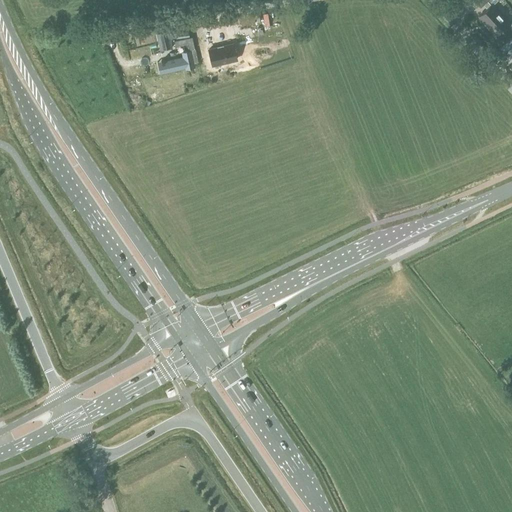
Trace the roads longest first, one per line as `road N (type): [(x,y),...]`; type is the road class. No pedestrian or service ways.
road 1 (primary): [(199,327),(33,78),(0,1)]
road 2 (primary): [(0,42),(79,195),(177,336)]
road 3 (unclassified): [(73,422),(89,448),(105,454),(191,419),(260,511)]
road 4 (tertiary): [(306,289),(511,190)]
road 5 (primary): [(326,511),(212,347)]
road 6 (primary): [(191,357),(297,511)]
road 7 (unclassified): [(62,398),(0,256)]
road 8 (secondary): [(73,422),(191,357)]
road 9 (secondary): [(177,336),(62,398)]
